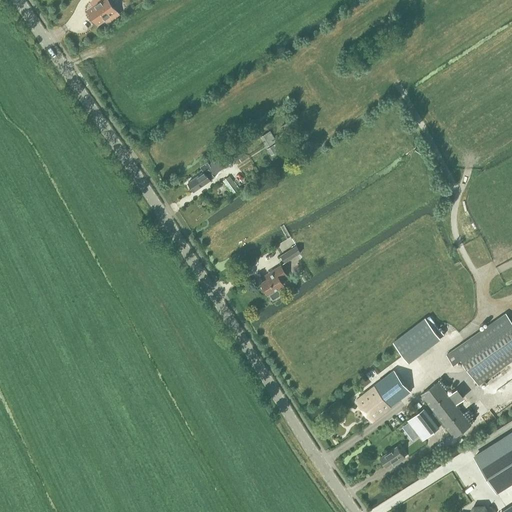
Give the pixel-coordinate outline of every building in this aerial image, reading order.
[(94,6),(89,10),(98,23),(105,18),(108,22),(119,14),(108,0),(93,0),(92,2),(94,6)] [(270,132),(262,137),(268,146),(275,140),(270,132)] [(240,144),(230,151),(237,161),(247,155),(240,144)] [(274,146),(269,149),(273,155),(278,152),(274,146)] [(204,171),(188,182),(194,191),(215,177),(213,175),(228,164),(222,156),(209,165),(207,162),(201,166),(204,171)] [(230,177),(224,181),(233,193),(239,189),(230,177)] [(297,246),(281,256),(285,262),(301,252),(297,246)] [(272,276),(261,282),(268,294),(269,293),(273,299),(281,294),(277,288),(284,284),(281,279),(287,275),(281,265),(269,272),(272,276)] [(511,320),(506,312),(446,354),(453,364),(461,359),(478,385),(511,361),(511,320)] [(426,318),(411,329),(394,342),(408,362),(440,337),(426,318)] [(392,371),(353,402),(369,423),(389,408),(409,393),(392,371)] [(433,385),(434,385),(421,394),(454,437),(471,424),(444,389),(454,382),(448,374),(433,385)] [(426,407),(409,420),(424,440),(440,427),(426,407)] [(511,430),(473,455),(497,492),(511,482),(511,430)] [(397,446),(380,457),(386,466),(392,461),(394,464),(405,457),(397,446)]
